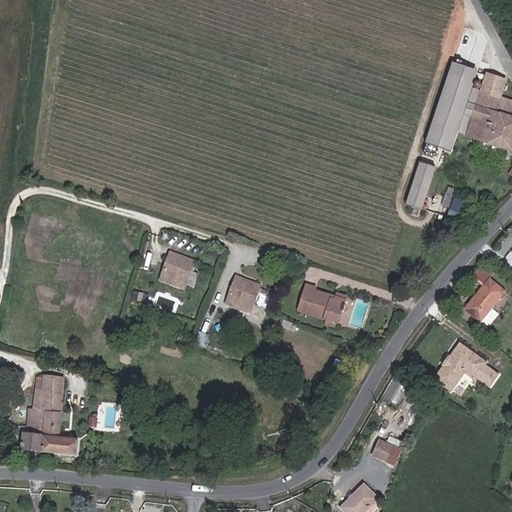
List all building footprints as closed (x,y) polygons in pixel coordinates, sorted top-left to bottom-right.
[(453,128),(473,72),(449,63),(428,119),(453,128)] [(462,133),(507,148),(511,134),(511,99),(494,93),(497,80),(482,75),(462,133)] [(420,185),(435,143),(421,138),(406,180),(420,185)] [(435,204),(443,207),(448,191),(440,189),(435,204)] [(457,197),(450,217),(460,220),(467,200),(457,197)] [(140,259),(163,265),(166,254),(144,247),(140,259)] [(191,290),(202,262),(172,250),(161,278),(191,290)] [(137,267),(159,275),(163,265),(140,259),(137,267)] [(260,293),(262,288),(220,273),(212,294),(242,306),(249,289),(260,293)] [(466,310),(480,320),(501,293),(488,283),(466,310)] [(328,296),(315,292),(316,290),(306,287),(304,291),(327,298),(328,296)] [(327,325),(335,327),(343,303),(335,300),(327,298),(304,291),(297,312),(328,322),(327,325)] [(240,313),(242,306),(212,294),(209,301),(240,313)] [(335,300),(343,303),(344,297),(337,295),(335,300)] [(498,374),(484,364),(486,362),(458,342),(449,356),(447,355),(440,365),(441,366),(432,379),(450,392),(463,373),(473,380),(475,378),(489,387),(498,374)] [(61,431),(62,401),(63,374),(43,372),(42,388),(35,387),(34,404),(29,404),(28,412),(35,413),(35,422),(42,423),(39,446),(71,451),(75,433),(61,431)] [(86,422),(93,422),(95,413),(88,412),(86,422)] [(20,444),(39,446),(42,423),(35,422),(15,420),(14,431),(22,432),(20,444)] [(374,455),(386,461),(393,449),(381,443),(374,455)] [(345,507),(350,511),(365,511),(381,496),(368,484),(345,507)]
